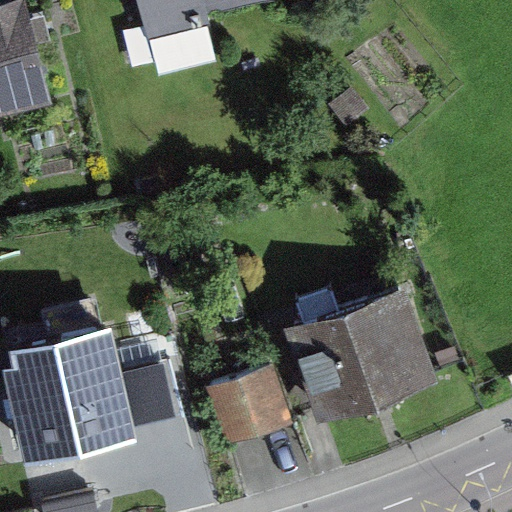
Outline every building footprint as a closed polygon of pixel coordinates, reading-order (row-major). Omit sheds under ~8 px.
[(0,0),(0,115),(55,98),(23,0),(0,0)] [(138,0),(154,65),(213,52),(202,7),(232,0),(138,0)] [(421,375),(382,274),(283,312),(322,413),(421,375)] [(31,453),(156,419),(144,376),(129,380),(116,332),(6,361),(31,453)] [(285,414),(262,359),(208,382),(231,437),(285,414)]
